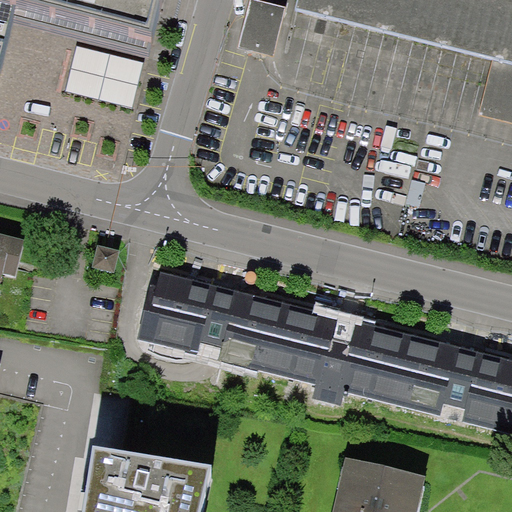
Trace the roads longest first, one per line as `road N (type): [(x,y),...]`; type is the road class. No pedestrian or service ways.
road 1 (residential): [(149,216),(511,306)]
road 2 (residential): [(214,0),(149,216)]
road 3 (residential): [(0,180),(149,216)]
